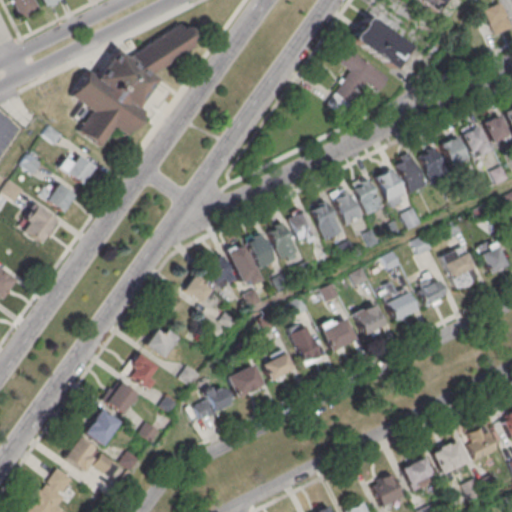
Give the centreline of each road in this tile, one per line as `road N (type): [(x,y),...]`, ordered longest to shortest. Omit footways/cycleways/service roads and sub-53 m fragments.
road 1 (tertiary): [(0,465),(328,0)]
road 2 (tertiary): [(268,0),(0,370)]
road 3 (residential): [(511,302),(176,469),(139,511)]
road 4 (residential): [(511,63),(162,239)]
road 5 (residential): [(228,511),(511,370)]
road 6 (residential): [(0,87),(176,0)]
road 7 (residential): [(126,0),(0,63)]
